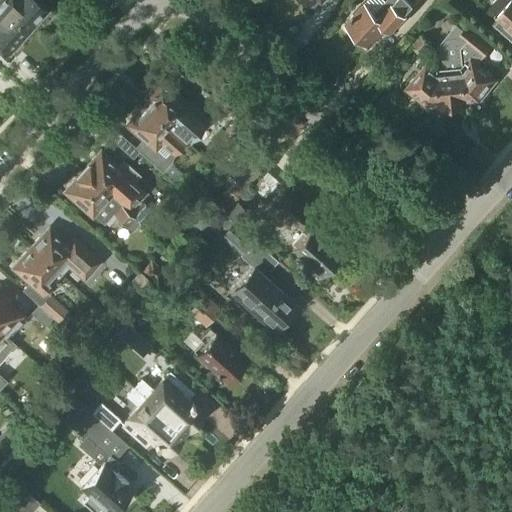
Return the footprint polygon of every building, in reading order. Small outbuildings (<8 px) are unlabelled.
[(0,0),(0,1),(29,26),(38,16),(35,13),(43,4),(38,0),(0,0)] [(386,0),(375,13),(366,5),(348,25),(370,44),(387,25),(390,28),(403,14),(409,8),(416,0),(386,0)] [(511,39),(511,0),(510,0),(497,15),(500,18),(494,24),(511,39)] [(17,40),(29,26),(0,1),(0,40),(6,46),(14,37),(17,40)] [(451,72),(436,73),(439,104),(437,105),(438,108),(468,105),(468,102),(465,102),(461,71),(461,69),(463,66),(461,48),(474,33),(461,22),(443,45),(444,60),(451,65),(451,72)] [(465,102),(468,102),(479,100),(496,80),(493,77),(492,75),(490,72),(488,71),(485,71),(475,63),(481,55),(483,56),(490,47),(474,33),(461,48),(463,66),(461,69),(461,71),(465,102)] [(420,36),(413,43),(424,52),(430,44),(420,36)] [(436,105),(437,105),(439,104),(436,73),(426,65),(406,90),(427,106),(436,105)] [(151,100),(145,107),(170,129),(186,143),(189,146),(192,142),(192,133),(185,127),(184,118),(190,111),(184,106),(159,84),(147,97),(151,100)] [(128,126),(143,138),(135,147),(162,172),(171,163),(172,157),(186,143),(170,129),(145,107),(128,126)] [(83,173),(139,221),(150,209),(140,199),(145,194),(126,177),(125,176),(100,153),(83,172),(83,173)] [(222,173),(232,182),(232,183),(234,185),(253,164),(240,153),(222,173)] [(277,206),(292,220),(306,232),(289,251),(319,278),(341,254),(329,244),(333,240),(315,223),(313,224),(300,212),(284,197),(289,191),(267,172),(253,187),(276,207),(277,206)] [(66,191),(91,214),(103,224),(113,214),(132,231),(140,223),(139,221),(83,173),(66,191)] [(232,182),(221,195),(231,204),(242,192),(234,185),(232,183),(232,182)] [(226,214),(239,225),(250,213),(236,202),(226,214)] [(212,203),(194,224),(206,234),(224,213),(212,203)] [(234,223),(221,237),(241,255),(254,241),(234,223)] [(48,228),(31,248),(56,271),(66,260),(84,276),(97,261),(73,240),(68,246),(48,228)] [(38,305),(53,318),(58,322),(68,311),(45,291),(50,285),(47,281),(56,271),(31,248),(14,266),(31,281),(22,290),(38,305)] [(287,268),(291,263),(286,258),(281,263),(287,268)] [(159,284),(168,274),(152,260),(142,270),(159,284)] [(293,307),(296,303),(253,265),(230,290),(274,329),(277,325),(281,328),(296,310),(293,307)] [(121,292),(138,308),(157,287),(139,272),(121,292)] [(203,294),(188,312),(205,328),(221,309),(203,294)] [(0,330),(1,332),(8,323),(16,330),(26,319),(0,296),(0,330)] [(135,310),(128,303),(113,318),(120,325),(135,310)] [(45,326),(53,318),(38,305),(30,313),(45,326)] [(152,315),(138,315),(138,324),(152,324),(152,315)] [(137,330),(128,322),(118,333),(128,341),(137,330)] [(196,353),(225,380),(244,359),(236,352),(237,351),(224,339),(223,340),(209,327),(199,337),(205,343),(196,353)] [(0,347),(3,350),(11,341),(1,332),(0,330),(0,347)] [(154,388),(142,378),(128,394),(140,404),(123,423),(140,438),(145,431),(155,440),(155,441),(158,444),(158,443),(166,450),(169,447),(170,449),(180,437),(179,436),(189,424),(191,425),(201,414),(199,412),(202,410),(194,403),(194,402),(191,399),(191,400),(181,391),(187,385),(170,370),(154,388)] [(48,413),(62,425),(79,405),(66,394),(48,413)] [(101,402),(92,413),(109,429),(111,430),(120,419),(101,402)] [(68,420),(86,435),(95,444),(109,429),(92,413),(83,405),(68,420)] [(78,444),(101,465),(83,485),(91,492),(83,501),(94,511),(97,511),(104,505),(111,511),(112,511),(132,490),(127,485),(128,483),(114,470),(120,464),(109,454),(107,455),(95,444),(86,435),(78,444)] [(0,497),(0,499),(14,511),(31,511),(39,503),(15,481),(0,497)]
